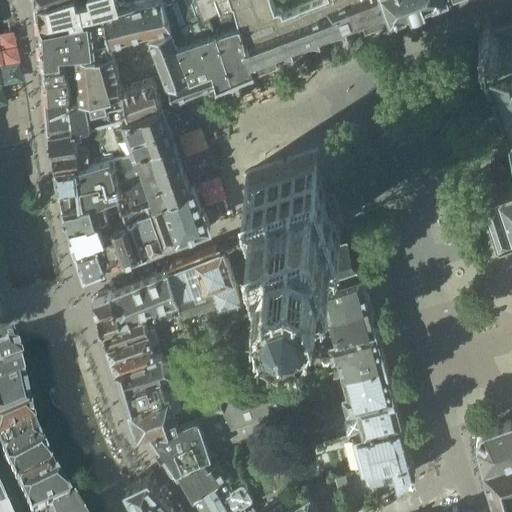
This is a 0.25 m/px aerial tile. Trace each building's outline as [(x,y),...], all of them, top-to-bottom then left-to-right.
[(44,19),(43,18),(71,13),(92,8),(91,5),(106,0),(24,0),(8,4),(12,24),(44,19)] [(153,29),(170,24),(160,0),(125,0),(103,6),(99,7),(110,41),(148,29),(149,33),(150,35),(154,33),(153,29)] [(160,0),(170,24),(173,32),(175,31),(191,72),(210,65),(216,80),(232,73),(210,10),(204,12),(199,0),(160,0)] [(199,0),(204,12),(210,10),(233,3),(254,65),(278,55),(277,55),(278,54),(277,53),(285,49),(303,42),(303,43),(312,39),(330,32),(339,29),(339,28),(357,21),(357,22),(365,19),(366,21),(378,16),(390,11),(386,0),(199,0)] [(386,0),(390,11),(405,6),(404,5),(405,4),(404,3),(402,3),(401,0),(386,0)] [(233,3),(210,10),(232,73),(253,64),(254,65),(233,3)] [(43,18),(44,19),(12,24),(14,33),(3,35),(6,49),(42,42),(43,44),(42,44),(42,46),(43,45),(44,59),(66,54),(66,53),(112,50),(110,41),(99,7),(92,8),(71,13),(43,18)] [(511,20),(492,27),(490,21),(482,24),(483,30),(477,32),(480,41),(488,38),(490,39),(492,46),(491,48),(484,50),(486,58),(494,56),(496,56),(500,67),(498,69),(497,73),(497,74),(500,76),(502,76),(509,94),(508,95),(507,100),(510,103),(511,103),(511,104),(511,175),(510,175),(509,175),(509,176),(508,176),(507,179),(490,185),(489,184),(486,184),(486,183),(485,183),(485,184),(484,184),(483,186),(483,188),(483,189),(485,190),(487,191),(493,207),(490,211),(490,212),(494,214),(498,224),(497,224),(497,226),(495,227),(497,231),(499,230),(500,232),(504,231),(503,229),(511,225),(511,20)] [(154,33),(150,35),(165,73),(168,81),(191,72),(175,31),(173,32),(170,24),(153,29),(154,33)] [(66,54),(67,70),(68,82),(119,72),(112,50),(66,53),(66,54)] [(45,72),(67,70),(66,54),(44,59),(45,72)] [(191,72),(168,81),(174,97),(193,89),(193,90),(200,87),(216,80),(210,65),(191,72)] [(45,91),(46,91),(69,88),(68,82),(67,70),(45,72),(45,89),(46,90),(45,91)] [(71,118),(72,124),(85,122),(98,120),(130,111),(122,86),(119,72),(68,82),(69,88),(70,103),(71,118)] [(122,86),(130,111),(161,101),(153,77),(122,86)] [(46,91),(45,91),(46,90),(45,89),(16,96),(19,108),(47,103),(47,106),(70,103),(69,88),(46,91)] [(85,122),(88,142),(90,156),(104,155),(173,132),(165,112),(161,102),(163,101),(162,101),(161,101),(130,111),(98,120),(85,122)] [(70,103),(47,106),(47,103),(19,108),(21,118),(22,126),(48,120),(49,122),(71,118),(70,103)] [(49,126),(30,129),(30,141),(31,151),(48,149),(48,148),(53,147),(88,142),(85,122),(72,124),(49,127),(49,126)] [(74,158),(78,179),(82,195),(114,188),(122,207),(134,203),(148,198),(162,193),(190,182),(173,132),(104,155),(90,156),(74,158)] [(53,147),(48,148),(48,149),(31,151),(34,165),(55,161),(74,158),(90,156),(88,142),(53,147)] [(268,246),(293,238),(312,232),(331,226),(342,222),(318,148),(244,172),(263,230),(268,246)] [(74,158),(55,161),(34,165),(39,191),(60,186),(59,183),(78,179),(74,158)] [(59,183),(60,186),(39,191),(43,208),(47,223),(68,218),(68,217),(84,213),(85,217),(91,216),(92,220),(109,215),(112,222),(125,217),(122,207),(114,188),(82,195),(78,179),(59,183)] [(193,181),(190,182),(162,193),(177,236),(210,224),(203,204),(202,205),(193,181)] [(162,193),(148,198),(163,241),(177,236),(162,193)] [(134,203),(138,213),(150,246),(163,241),(148,198),(134,203)] [(68,217),(68,218),(47,223),(53,248),(48,250),(57,281),(57,282),(78,277),(86,275),(125,260),(124,256),(115,232),(112,222),(109,215),(92,220),(91,216),(85,217),(84,213),(68,217)] [(138,213),(125,217),(137,251),(150,246),(138,213)] [(125,217),(112,222),(115,232),(124,256),(137,251),(125,217)] [(334,235),(331,226),(312,232),(315,241),(334,235)] [(249,269),(250,269),(253,267),(254,271),(255,271),(262,292),(283,286),(277,266),(273,267),(261,231),(239,239),(249,269)] [(312,232),(293,238),(296,247),(292,249),(302,279),(357,260),(348,231),(334,235),(315,241),(312,232)] [(185,308),(186,311),(219,302),(241,296),(224,245),(221,246),(219,246),(219,247),(168,266),(181,305),(184,303),(186,308),(185,308)] [(154,322),(181,313),(186,311),(185,308),(186,308),(184,303),(181,305),(168,266),(122,284),(112,288),(117,304),(123,301),(129,318),(150,311),(154,322)] [(311,312),(322,309),(367,295),(360,268),(309,284),(311,292),(306,294),(311,312)] [(0,296),(9,295),(6,275),(0,275),(0,296)] [(57,282),(62,300),(83,294),(78,277),(57,282)] [(301,286),(289,290),(292,299),(304,296),(301,286)] [(67,318),(89,312),(98,309),(98,310),(117,304),(112,288),(94,295),(93,291),(85,293),(83,294),(62,300),(67,318)] [(297,346),(329,336),(375,323),(373,315),(373,313),(372,313),(367,295),(322,309),(325,320),(301,328),(302,332),(294,335),(297,346)] [(89,312),(94,330),(105,327),(129,318),(123,301),(117,304),(98,310),(98,309),(89,312)] [(105,327),(94,330),(80,334),(83,345),(108,338),(109,340),(155,325),(154,322),(150,311),(129,318),(105,327)] [(89,312),(67,318),(71,337),(80,334),(94,330),(89,312)] [(88,360),(112,352),(113,352),(159,337),(186,328),(181,313),(154,322),(155,325),(109,340),(108,338),(83,345),(88,360)] [(334,370),(343,367),(384,357),(383,355),(381,350),(382,350),(381,348),(375,326),(376,326),(375,323),(329,336),(333,350),(329,352),(334,370)] [(116,364),(117,365),(92,373),(98,392),(123,384),(122,383),(169,366),(165,354),(192,345),(186,328),(159,337),(162,348),(116,364)] [(117,365),(116,364),(162,348),(159,337),(113,352),(112,352),(88,360),(92,373),(117,365)] [(0,366),(19,361),(16,343),(0,347),(0,366)] [(128,467),(163,451),(172,465),(191,455),(192,454),(227,441),(229,441),(297,419),(277,351),(188,380),(194,397),(198,411),(160,426),(159,421),(146,425),(138,429),(137,428),(136,424),(113,435),(113,437),(128,467)] [(343,388),(347,404),(393,391),(392,388),(386,367),(387,366),(386,364),(385,364),(384,359),(385,359),(384,357),(343,367),(348,386),(343,388)] [(0,366),(0,384),(23,378),(19,361),(0,366)] [(122,383),(123,384),(98,392),(104,410),(129,402),(176,385),(169,366),(122,383)] [(0,384),(0,400),(27,392),(23,378),(0,384)] [(106,417),(113,435),(136,424),(137,428),(138,429),(146,425),(159,421),(160,426),(183,417),(198,411),(194,397),(190,399),(183,402),(177,384),(176,385),(129,402),(128,402),(104,410),(106,417)] [(347,433),(357,431),(364,429),(400,419),(393,391),(347,404),(339,406),(347,433)] [(0,427),(32,416),(27,392),(0,400),(0,427)] [(0,427),(0,452),(3,459),(39,444),(35,434),(32,416),(0,427)] [(364,429),(357,431),(365,466),(366,466),(373,496),(397,479),(398,481),(410,473),(414,465),(413,465),(400,419),(364,429)] [(477,443),(483,468),(511,460),(511,420),(492,427),(483,431),(481,431),(480,433),(479,434),(478,436),(477,438),(477,440),(477,441),(477,443)] [(193,486),(194,488),(226,469),(238,460),(227,441),(192,454),(191,455),(172,465),(178,472),(183,469),(185,471),(194,486),(193,486)] [(3,459),(9,471),(24,465),(23,463),(44,455),(39,444),(3,459)] [(9,471),(16,488),(52,471),(44,455),(23,463),(24,465),(9,471)] [(511,460),(483,468),(495,508),(511,503),(511,460)] [(255,511),(257,511),(253,502),(248,505),(242,495),(252,489),(253,486),(245,473),(242,472),(232,478),(226,469),(194,488),(195,488),(209,511),(255,511)] [(16,488),(21,498),(57,482),(52,471),(16,488)] [(126,482),(135,498),(159,486),(148,473),(126,482)] [(338,477),(340,485),(346,484),(344,476),(338,477)] [(323,484),(329,504),(341,501),(335,477),(323,484)] [(57,482),(21,498),(26,511),(59,511),(70,508),(72,507),(57,482)] [(135,498),(142,511),(149,511),(171,502),(159,486),(135,498)] [(285,494),(290,502),(300,497),(295,489),(285,494)] [(290,502),(285,506),(288,511),(321,511),(309,491),(300,497),(290,502)] [(192,511),(196,511),(186,493),(182,496),(183,500),(173,505),(171,502),(149,511),(192,511)] [(273,511),(285,506),(280,497),(257,511),(255,511),(273,511)] [(343,505),(344,511),(348,511),(354,509),(354,505),(348,502),(343,505)] [(511,511),(511,503),(495,508),(495,511),(511,511)]
